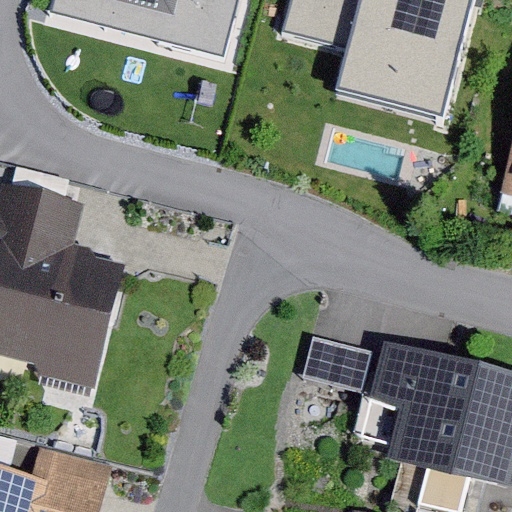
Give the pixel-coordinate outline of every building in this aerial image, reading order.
[(140,0),(178,10),(180,0),(140,0)] [(485,0),(375,0),(368,29),(474,53),(485,0)] [(128,259),(2,228),(0,235),(0,345),(101,370),(128,259)] [(363,385),(376,343),(320,326),(308,368),(363,385)] [(511,375),(432,357),(408,459),(511,482),(511,375)] [(37,511),(46,474),(0,463),(0,511),(37,511)] [(406,511),(360,502),(357,511),(406,511)]
